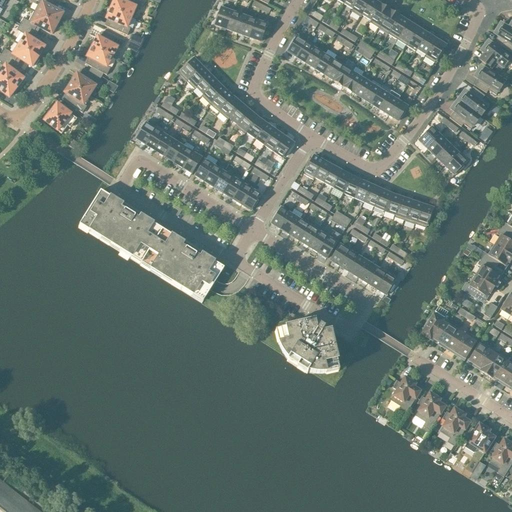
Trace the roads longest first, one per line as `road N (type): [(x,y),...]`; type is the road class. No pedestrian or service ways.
road 1 (residential): [(252,230),(141,162),(133,165),(119,189),(233,260)]
road 2 (residential): [(233,260),(342,327),(353,318),(359,297),(252,230)]
road 3 (residential): [(311,137),(253,94),(298,0)]
road 4 (residential): [(403,140),(471,29),(477,9),(467,0)]
road 5 (residential): [(90,0),(15,120),(0,111)]
road 6 (residential): [(409,352),(511,418)]
